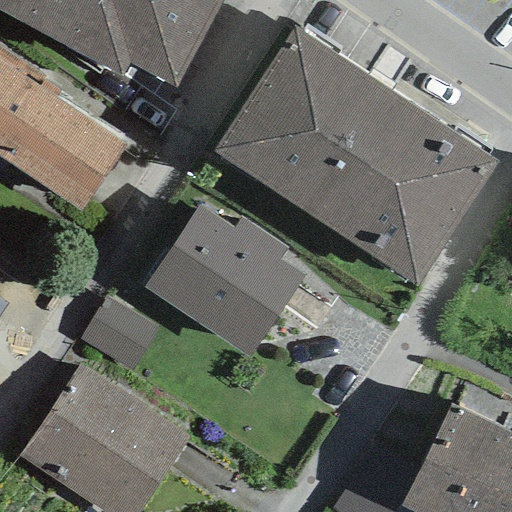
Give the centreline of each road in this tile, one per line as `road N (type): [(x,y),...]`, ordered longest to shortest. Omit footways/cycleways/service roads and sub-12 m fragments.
road 1 (residential): [(272,0),(0,405)]
road 2 (residential): [(511,181),(296,511)]
road 3 (residential): [(387,0),(511,86)]
